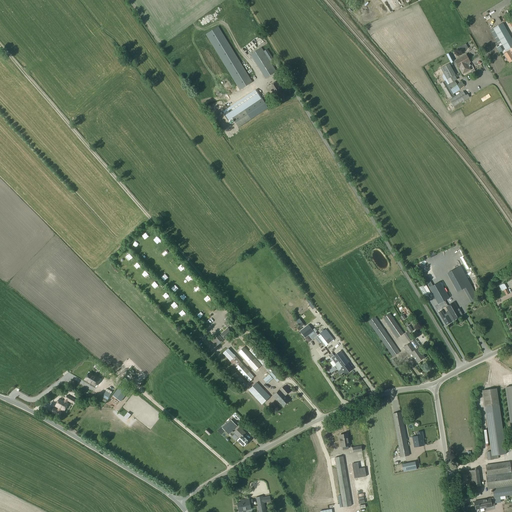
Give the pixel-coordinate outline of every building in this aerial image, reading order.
[(511,40),(503,23),(493,29),(506,51),(509,50),(510,49),(511,47),(511,40)] [(218,27),(206,34),(240,90),(252,83),(218,27)] [(242,51),(256,40),(253,38),(240,49),(242,51)] [(261,48),(250,55),(265,79),(276,72),(270,62),(274,60),(267,49),(263,52),(261,48)] [(465,54),(454,60),(459,68),(462,74),(470,70),(467,64),(470,62),(465,54)] [(449,65),(441,69),(449,84),(457,80),(449,65)] [(277,81),(266,88),(269,93),(271,91),(276,98),(289,90),(285,85),(281,87),(277,81)] [(446,81),(440,84),(453,107),(469,97),(468,94),(466,95),(463,91),(455,96),(446,81)] [(455,82),(449,85),(451,89),(454,88),(456,91),(460,89),(460,90),(465,87),(462,82),(457,85),(455,82)] [(234,127),(265,110),(255,91),(228,106),(234,118),(230,119),(234,127)] [(287,105),(280,108),(282,114),(289,111),(287,105)] [(448,163),(423,173),(438,209),(444,207),(443,204),(455,200),(454,199),(459,197),(458,195),(460,194),(448,163)] [(383,170),(366,177),(387,225),(392,223),(390,220),(396,217),(393,210),(394,209),(393,207),(398,205),(383,170)] [(446,246),(451,244),(446,232),(439,234),(444,247),(437,250),(438,251),(441,249),(443,253),(448,251),(446,246)] [(417,265),(426,260),(426,257),(423,253),(423,251),(421,252),(421,248),(419,245),(419,247),(416,248),(417,255),(414,249),(410,250),(411,255),(413,259),(413,262),(415,265),(417,265)] [(460,267),(447,274),(457,292),(463,288),(471,303),(478,299),(460,267)] [(489,280),(482,284),(485,289),(492,285),(489,280)] [(446,294),(439,282),(429,288),(436,300),(438,304),(442,302),(444,301),(448,298),(446,294)] [(441,311),(438,313),(446,325),(452,322),(449,318),(451,317),(453,321),(462,316),(454,303),(446,307),(450,315),(448,316),(445,317),(441,311)] [(407,308),(402,311),(405,317),(410,315),(407,308)] [(390,314),(384,318),(387,322),(386,323),(397,338),(403,334),(398,325),(390,314)] [(226,321),(224,324),(227,328),(234,322),(229,316),(225,320),(226,321)] [(375,317),(368,322),(393,357),(400,352),(375,317)] [(334,340),(325,329),(324,330),(321,327),(311,335),(319,344),(321,342),(325,347),(328,345),(334,340)] [(228,328),(221,334),(225,339),(232,333),(228,328)] [(408,332),(404,335),(409,342),(413,339),(408,332)] [(218,335),(214,338),(219,344),(223,340),(218,335)] [(411,342),(404,347),(415,364),(424,357),(418,348),(416,349),(411,342)] [(254,346),(249,351),(262,365),(268,360),(254,346)] [(244,347),(238,353),(255,371),(261,366),(244,347)] [(228,348),(223,353),(235,367),(249,382),(254,377),(228,348)] [(340,351),(331,358),(339,369),(341,368),(345,375),(351,370),(347,364),(349,363),(340,351)] [(394,358),(391,361),(395,367),(399,365),(394,358)] [(270,374),(275,369),(270,364),(265,369),(270,374)] [(275,369),(270,374),(277,382),(282,377),(275,369)] [(332,375),(335,379),(340,375),(337,371),(332,375)] [(95,387),(99,379),(89,373),(84,380),(95,387)] [(234,381),(242,387),(246,383),(238,376),(234,381)] [(84,382),(73,386),(75,393),(86,390),(84,382)] [(256,382),(248,390),(262,405),(270,397),(256,382)] [(128,392),(120,386),(113,396),(120,402),(128,392)] [(284,386),(273,396),(282,407),(289,401),(285,396),(290,392),(284,386)] [(498,389),(485,391),(490,427),(486,427),(488,441),(492,441),(493,452),(489,452),(490,460),(506,458),(498,389)] [(65,400),(64,402),(60,399),(55,406),(59,408),(57,411),(53,408),(50,412),(58,416),(60,412),(59,412),(61,410),(64,412),(68,404),(66,403),(68,401),(74,404),(76,401),(67,396),(65,399),(65,400)] [(401,412),(392,414),(401,457),(409,455),(401,412)] [(230,420),(222,429),(228,435),(237,426),(230,420)] [(239,427),(234,433),(240,438),(237,441),(243,446),(244,446),(245,446),(246,446),(247,444),(248,443),(247,442),(248,441),(243,436),(245,433),(239,427)] [(418,436),(412,437),(414,447),(424,445),(423,439),(424,439),(422,432),(417,433),(418,436)] [(347,434),(339,435),(341,447),(350,446),(347,434)] [(343,456),(334,458),(343,507),(351,506),(343,456)] [(415,462),(402,464),(403,472),(416,469),(415,462)] [(511,462),(488,465),(490,490),(495,489),(496,498),(500,498),(500,503),(503,503),(503,497),(511,496),(511,462)] [(358,463),(352,464),(354,479),(366,477),(365,468),(359,469),(358,463)] [(479,469),(469,471),(472,487),(482,485),(479,469)] [(265,511),(262,496),(256,498),(258,511),(265,511)] [(250,505),(253,505),(252,500),(249,501),(249,499),(241,501),(241,502),(237,503),(237,504),(238,504),(239,507),(238,507),(239,511),(251,509),(250,505)] [(490,499),(474,502),(475,510),(492,507),(490,499)]
